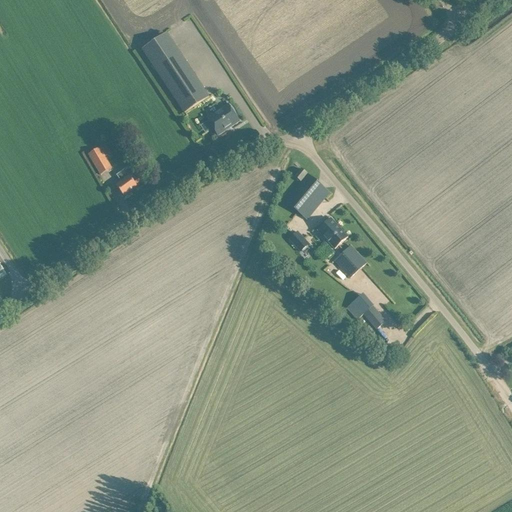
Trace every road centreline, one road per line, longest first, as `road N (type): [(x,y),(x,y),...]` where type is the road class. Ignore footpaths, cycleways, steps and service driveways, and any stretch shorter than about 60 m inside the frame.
road 1 (unclassified): [(0,313),(198,174),(296,131)]
road 2 (residential): [(511,400),(296,131)]
road 3 (unclassified): [(296,131),(461,22)]
